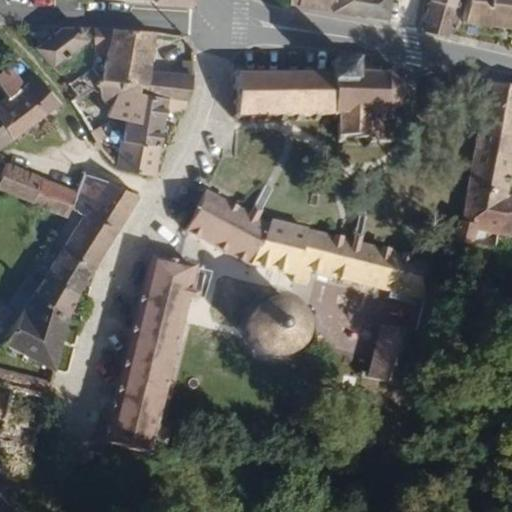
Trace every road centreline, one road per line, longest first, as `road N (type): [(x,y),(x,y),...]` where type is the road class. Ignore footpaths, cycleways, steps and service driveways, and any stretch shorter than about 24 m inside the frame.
road 1 (residential): [(222,9),(208,102),(158,198),(71,443)]
road 2 (track): [(60,493),(459,494),(511,483)]
road 3 (unknown): [(143,238),(208,273),(212,353),(225,383),(262,387),(314,367),(342,374)]
road 4 (secondary): [(511,71),(249,21),(222,9)]
road 5 (residential): [(0,13),(186,24),(222,9)]
